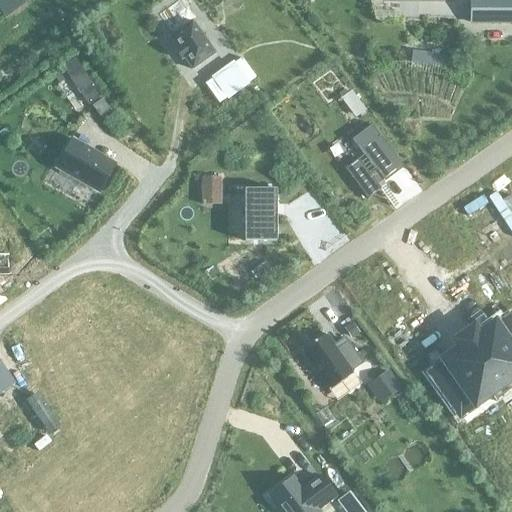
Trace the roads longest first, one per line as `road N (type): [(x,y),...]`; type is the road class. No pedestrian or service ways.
road 1 (residential): [(511,140),(242,336)]
road 2 (residential): [(242,336),(189,486),(172,511)]
road 3 (residential): [(242,336),(95,251)]
